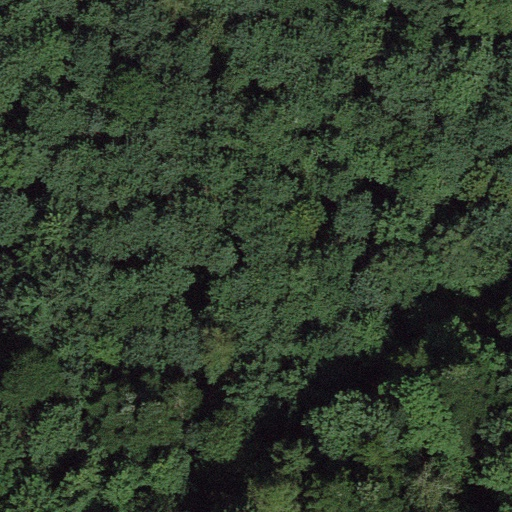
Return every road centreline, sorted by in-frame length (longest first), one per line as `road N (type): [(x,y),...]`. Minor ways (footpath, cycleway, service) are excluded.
road 1 (track): [(197,511),(346,438),(511,291)]
road 2 (track): [(268,0),(385,51),(511,67)]
